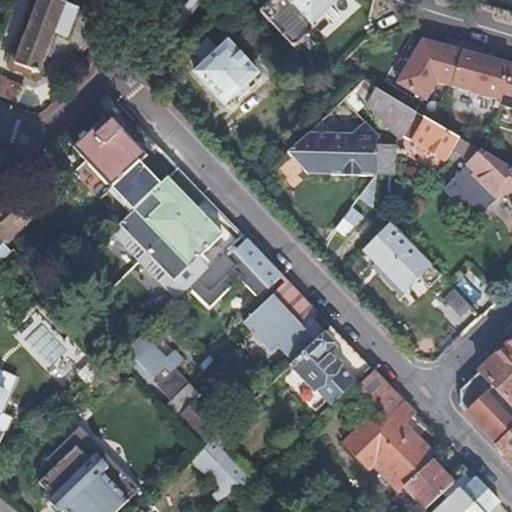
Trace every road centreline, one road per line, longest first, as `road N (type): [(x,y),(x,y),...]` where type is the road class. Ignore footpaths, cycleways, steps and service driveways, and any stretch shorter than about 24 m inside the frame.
road 1 (residential): [(155,109),(419,395)]
road 2 (residential): [(16,140),(101,75),(155,109)]
road 3 (residential): [(419,395),(511,493)]
road 4 (residential): [(419,395),(511,309)]
